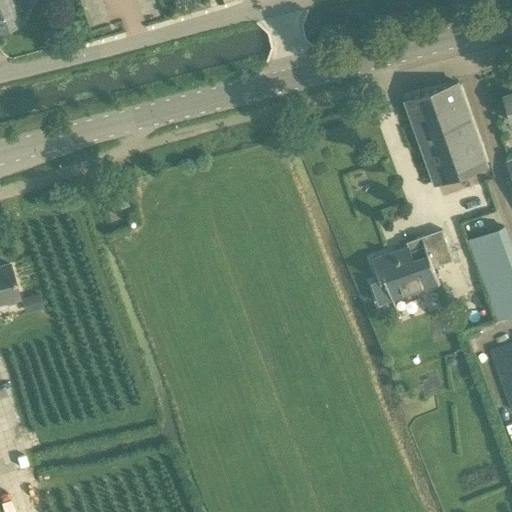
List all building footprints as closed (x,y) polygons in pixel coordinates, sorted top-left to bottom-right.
[(11,0),(0,0),(0,31),(20,23),(11,0)] [(435,183),(486,166),(456,82),(405,100),(435,183)] [(511,315),(511,243),(505,226),(468,239),(497,321),(511,315)] [(406,246),(371,259),(379,280),(372,282),(379,303),(390,299),(420,289),(437,283),(432,267),(451,260),(441,229),(405,242),(406,246)] [(0,265),(0,300),(18,296),(8,263),(0,265)] [(45,305),(41,292),(22,297),(26,310),(45,305)] [(511,343),(490,351),(511,409),(511,343)] [(4,344),(0,345),(0,440),(29,432),(4,344)]
